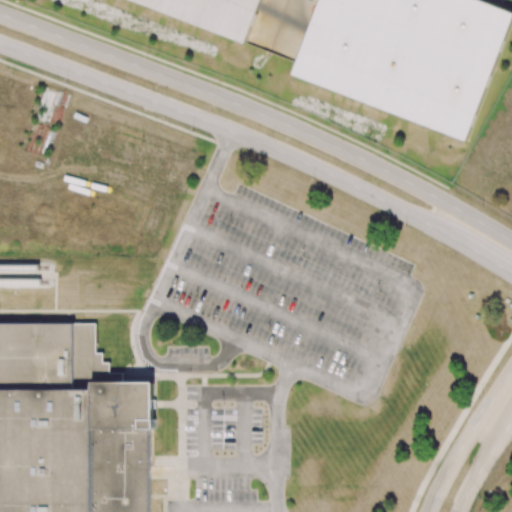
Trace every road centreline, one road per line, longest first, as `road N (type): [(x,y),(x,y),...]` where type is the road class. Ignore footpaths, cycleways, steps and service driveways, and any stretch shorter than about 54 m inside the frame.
road 1 (secondary): [(511,242),(319,138),(0,14)]
road 2 (secondary): [(0,43),(294,158),(443,232)]
road 3 (tertiary): [(511,370),(427,511)]
